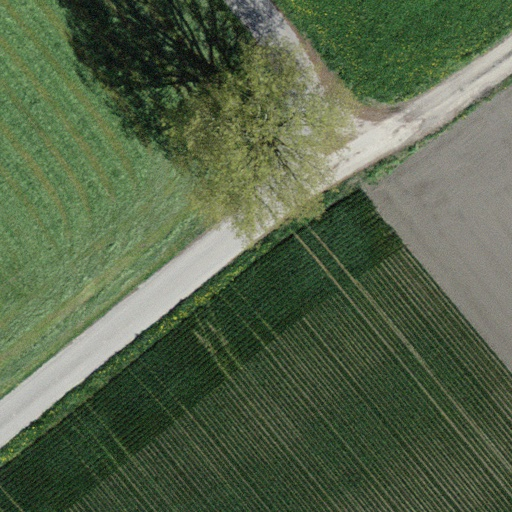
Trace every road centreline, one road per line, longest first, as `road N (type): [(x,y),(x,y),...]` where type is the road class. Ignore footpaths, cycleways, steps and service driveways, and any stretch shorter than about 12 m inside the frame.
road 1 (track): [(0,429),(335,148),(212,0)]
road 2 (track): [(335,148),(511,6)]
